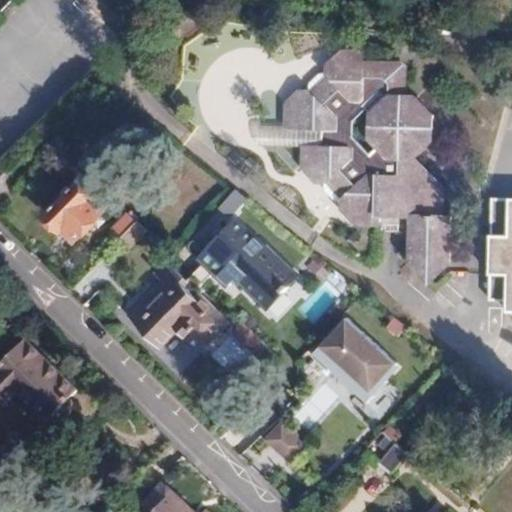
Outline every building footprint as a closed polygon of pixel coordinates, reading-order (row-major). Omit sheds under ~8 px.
[(432,117),(414,95),(404,95),(405,62),(362,62),(361,49),(340,50),(326,63),(325,71),(316,71),(298,88),(282,127),(321,128),(332,128),(332,147),(321,147),(300,147),(300,167),(314,183),(320,183),(320,192),(331,203),(338,203),(339,209),(354,227),(375,227),(375,215),(402,216),(411,216),(410,257),(409,267),(429,286),(449,267),(451,216),(440,216),(441,188),(413,160),(431,140),(432,117)] [(332,147),(332,128),(321,128),(321,147),(332,147)] [(75,178),(93,161),(66,135),(35,165),(61,192),(75,178)] [(77,249),(111,211),(75,178),(61,192),(40,216),(77,249)] [(511,200),(509,201),(507,235),(488,234),(486,271),(504,272),(502,309),(511,309),(511,200)] [(128,228),(147,211),(137,202),(119,219),(128,228)] [(410,257),(411,216),(402,216),(375,215),(375,227),(401,227),(401,257),(410,257)] [(303,274),(240,216),(198,260),(230,290),(239,281),(270,310),(303,274)] [(232,314),(201,285),(197,290),(184,277),(189,273),(168,253),(158,263),(166,270),(133,304),(164,334),(179,318),(195,332),(197,329),(214,334),(232,314)] [(88,297),(114,270),(100,256),(74,283),(88,297)] [(324,280),(299,309),(316,323),(337,297),(344,302),(357,287),(346,277),(335,290),(324,280)] [(399,363),(348,317),(322,347),(372,393),(399,363)] [(84,385),(27,331),(0,359),(0,364),(1,366),(0,367),(0,397),(6,403),(23,386),(54,416),(84,385)] [(310,445),(282,420),(265,439),(293,464),(310,445)] [(387,460),(405,439),(385,421),(376,430),(385,437),(375,448),(387,460)] [(205,511),(193,511),(184,503),(190,497),(166,473),(145,494),(152,502),(146,508),(150,511),(212,511),(209,509),(205,511)]
